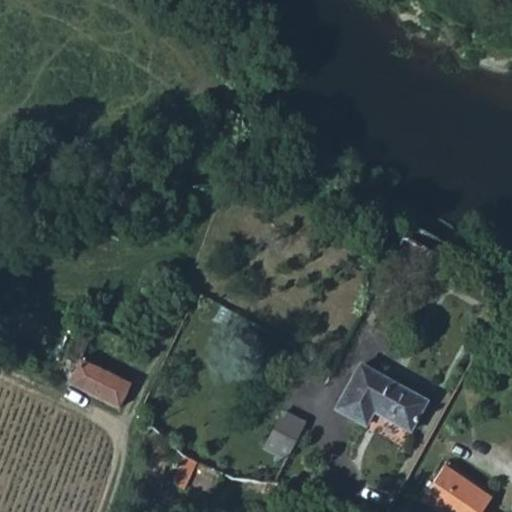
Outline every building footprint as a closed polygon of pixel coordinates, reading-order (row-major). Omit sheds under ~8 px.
[(80,362),(100,371),(115,337),(83,321),(68,356),(80,362)] [(130,386),(115,377),(100,371),(80,362),(71,385),(119,408),(130,386)] [(430,400),(365,366),(341,412),(370,428),(378,413),(413,431),(430,400)] [(304,421),(281,409),(263,448),(285,459),(304,421)] [(483,511),(492,499),(446,465),(424,497),(444,511),(483,511)]
